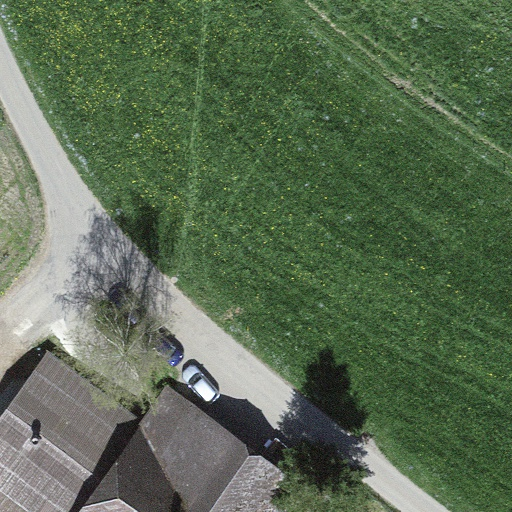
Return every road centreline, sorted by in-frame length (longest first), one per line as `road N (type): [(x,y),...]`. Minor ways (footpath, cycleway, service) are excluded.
road 1 (unclassified): [(0,62),(38,139),(105,238),(287,413),(422,511)]
road 2 (track): [(105,238),(0,340)]
